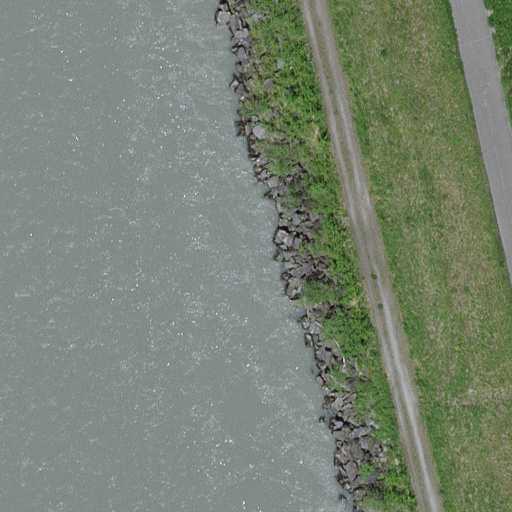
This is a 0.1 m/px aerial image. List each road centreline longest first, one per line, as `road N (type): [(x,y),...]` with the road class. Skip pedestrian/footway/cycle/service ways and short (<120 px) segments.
road 1 (track): [(428,511),(310,0)]
road 2 (track): [(465,0),(511,209)]
